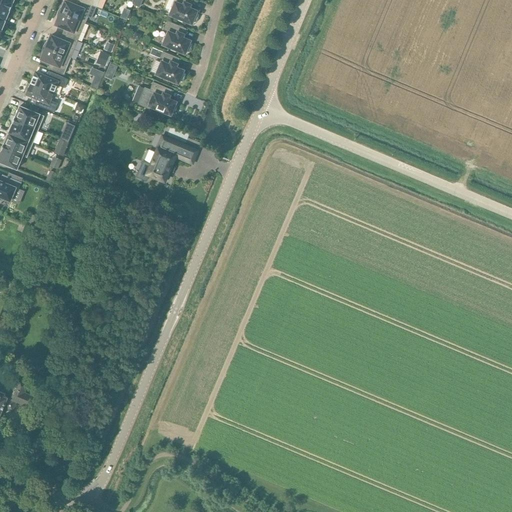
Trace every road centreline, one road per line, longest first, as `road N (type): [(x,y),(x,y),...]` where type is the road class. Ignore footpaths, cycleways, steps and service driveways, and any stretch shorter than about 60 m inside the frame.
road 1 (tertiary): [(0,477),(66,501),(96,489),(259,108)]
road 2 (unclassified): [(511,214),(259,108)]
road 3 (residential): [(217,0),(183,115)]
